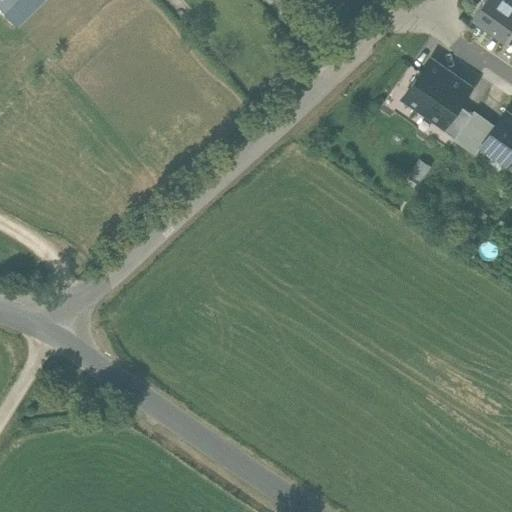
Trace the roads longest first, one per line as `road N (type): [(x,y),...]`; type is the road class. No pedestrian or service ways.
road 1 (residential): [(57,336),(409,9)]
road 2 (tertiary): [(304,511),(57,336)]
road 3 (residential): [(511,80),(409,9)]
